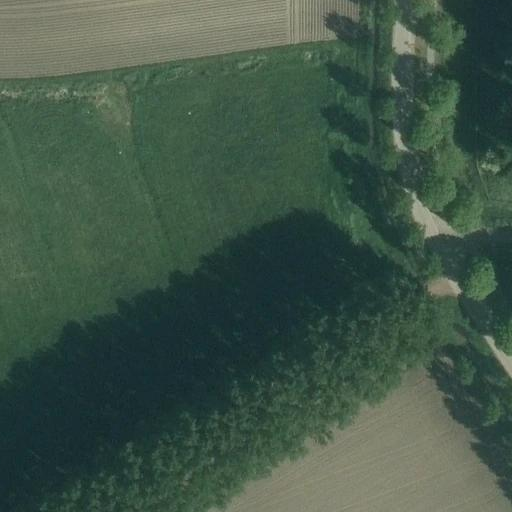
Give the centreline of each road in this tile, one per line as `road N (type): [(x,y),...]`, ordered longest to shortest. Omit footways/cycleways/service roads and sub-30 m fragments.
road 1 (track): [(90,511),(454,277)]
road 2 (residential): [(511,364),(415,200),(399,93),(404,0)]
